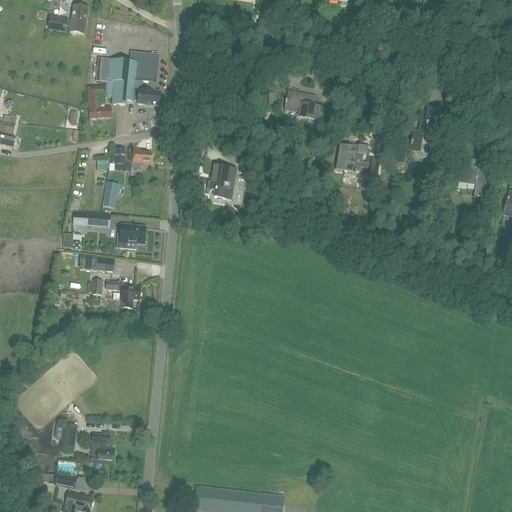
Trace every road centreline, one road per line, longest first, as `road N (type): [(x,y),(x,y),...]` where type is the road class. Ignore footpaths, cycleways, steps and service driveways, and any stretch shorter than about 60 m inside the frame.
road 1 (unclassified): [(144,511),(182,130),(180,26)]
road 2 (residential): [(180,26),(511,80)]
